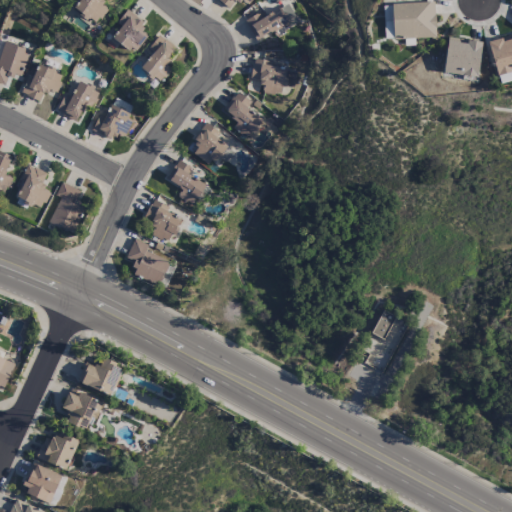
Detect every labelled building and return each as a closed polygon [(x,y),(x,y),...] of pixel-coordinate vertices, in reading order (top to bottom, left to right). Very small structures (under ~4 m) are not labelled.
[(107,10),(99,3),(101,0),(78,0),(72,8),(94,26),(107,10)] [(216,0),(230,10),(237,0),(240,0),(248,6),(251,0),(216,0)] [(434,38),(434,3),(391,4),(392,40),(434,38)] [(244,21),(255,41),(272,31),(275,37),(298,24),(287,4),(261,18),(258,13),(244,21)] [(115,23),(120,27),(112,36),(132,54),(150,33),(126,11),(115,23)] [(171,70),(164,64),(176,50),(158,35),(147,49),(152,53),(140,68),(159,84),(171,70)] [(511,71),(511,35),(487,42),(496,76),(511,71)] [(481,42),(446,39),(443,73),(477,77),(481,42)] [(0,84),(7,86),(10,74),(20,77),(28,49),(3,42),(0,52),(0,84)] [(296,71),(269,68),(270,62),(252,59),(250,79),(261,81),(260,93),(281,96),(282,87),(293,88),(296,71)] [(40,102),(45,89),(55,93),(62,75),(37,65),(31,80),(27,78),(20,94),(40,102)] [(511,80),(511,72),(497,76),(499,84),(511,80)] [(55,112),(76,122),(85,102),(93,105),(99,92),(77,82),(70,99),(63,95),(55,112)] [(262,119),(245,108),(249,101),(235,91),(222,112),(236,121),(233,127),(250,138),(262,119)] [(91,131),(111,141),(114,134),(123,139),(132,121),(127,119),(132,107),(114,98),(104,118),(98,115),(91,131)] [(226,147),(216,140),(220,135),(206,123),(191,141),(198,147),(192,154),(209,168),(226,147)] [(0,191),(5,194),(10,177),(4,175),(11,156),(0,152),(0,191)] [(189,177),(192,169),(176,160),(166,180),(181,188),(176,197),(192,206),(203,184),(189,177)] [(47,175),(27,165),(19,180),(23,182),(15,198),(40,210),(48,193),(41,189),(47,175)] [(47,224),(72,234),(83,209),(75,206),(81,192),(61,183),(54,196),(59,198),(47,224)] [(143,218),(154,224),(149,234),(168,243),(179,219),(166,213),(168,208),(152,200),(143,218)] [(125,259),(135,262),(130,275),(159,286),(169,261),(144,252),(147,245),(132,239),(125,259)] [(356,362),(382,317),(406,327),(382,379),(356,362)] [(14,364),(0,358),(0,393),(1,394),(14,364)] [(110,397),(122,368),(103,359),(99,369),(85,362),(76,382),(110,397)] [(61,409),(69,412),(65,422),(88,432),(101,403),(69,389),(61,409)] [(66,471),(78,441),(56,432),(52,441),(44,438),(35,458),(66,471)] [(21,491),(48,503),(60,475),(32,463),(21,491)] [(42,511),(43,511),(14,499),(8,511),(42,511)]
